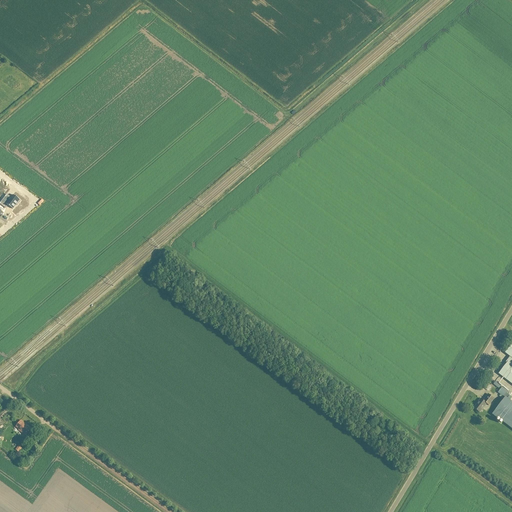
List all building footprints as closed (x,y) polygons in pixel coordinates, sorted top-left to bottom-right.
[(6,195),(0,203),(0,204),(6,208),(8,205),(13,209),(16,205),(17,205),(21,201),(20,200),(13,195),(11,198),(6,195)] [(511,344),(506,352),(511,356),(506,362),(507,363),(499,373),(511,383),(511,344)] [(498,392),(504,397),(508,391),(502,387),(498,392)] [(489,405),(494,398),(488,394),(483,401),(480,399),(474,408),(480,413),(486,404),(489,405)] [(511,428),(511,402),(510,400),(511,397),(509,395),(507,398),(505,397),(495,410),(492,414),(496,418),(497,417),(511,428)] [(25,435),(31,428),(21,420),(16,427),(19,429),(18,430),(25,435)] [(43,437),(39,435),(38,434),(34,439),(35,440),(39,443),(43,437)]
